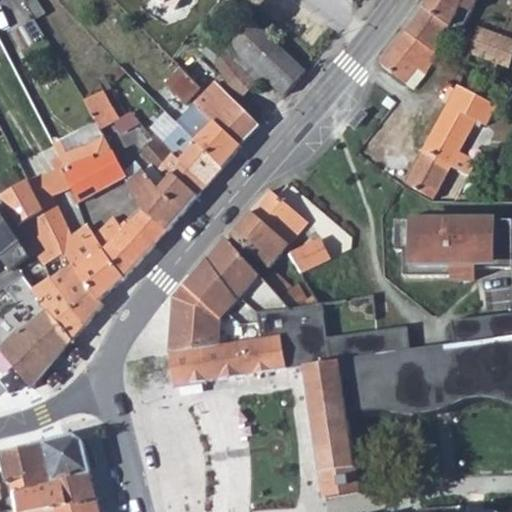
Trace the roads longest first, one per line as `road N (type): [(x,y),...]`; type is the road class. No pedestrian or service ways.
road 1 (secondary): [(376,33),(165,280),(128,329),(110,381)]
road 2 (secondary): [(110,381),(142,511)]
road 3 (residential): [(110,381),(0,430)]
